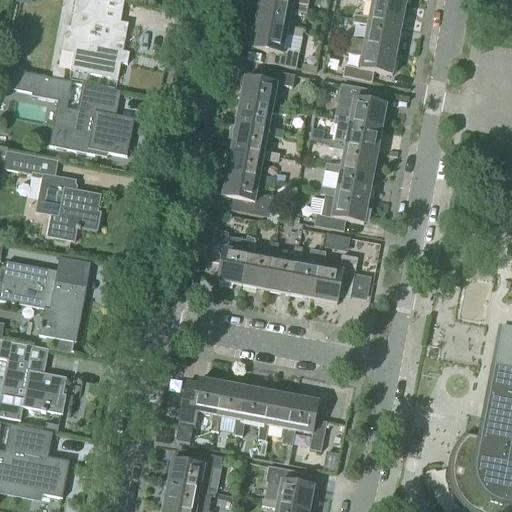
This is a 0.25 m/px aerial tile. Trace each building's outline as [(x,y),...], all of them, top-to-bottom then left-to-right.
[(120,25),(124,4),(100,0),(75,0),(70,31),(77,33),(70,73),(117,82),(127,27),(120,25)] [(259,0),(259,6),(292,12),(291,15),(306,17),(307,9),(292,6),(293,0),(259,0)] [(372,5),(369,20),(368,26),(400,32),(405,8),(373,2),(373,0),(356,0),(356,2),(372,5)] [(373,0),(373,2),(405,8),(406,0),(373,0)] [(511,29),(511,0),(508,0),(507,9),(509,9),(508,13),(506,12),(503,28),(511,29)] [(259,6),(254,28),(287,35),(286,39),(302,40),(303,33),(288,30),(290,15),(291,15),(292,12),(259,6)] [(367,29),(365,43),(364,49),(396,55),(400,32),(368,26),(369,20),(353,18),(352,26),(367,29)] [(287,35),(254,28),(250,52),(268,55),(266,67),(295,72),(298,56),(283,53),(286,38),(286,39),(287,35)] [(364,49),(365,43),(349,42),(346,56),(362,59),(359,72),(344,69),(342,81),(371,87),(373,75),(392,79),(396,55),(364,49)] [(0,84),(8,86),(10,75),(0,73),(0,74),(0,84)] [(95,159),(96,154),(126,160),(134,122),(108,117),(109,112),(115,113),(118,96),(120,97),(120,95),(82,87),(76,114),(66,112),(71,85),(62,83),(14,73),(10,90),(32,94),(31,97),(60,103),(59,109),(56,108),(56,111),(58,111),(51,148),(49,147),(48,150),(95,159)] [(244,81),(240,106),(272,112),(271,117),(286,118),(288,111),(273,108),(276,88),(292,91),(294,79),(265,73),(262,85),(244,81)] [(340,88),(334,121),(350,122),(349,127),(381,133),(386,109),(378,107),(380,96),(340,88)] [(240,106),(235,129),(268,135),(267,140),(282,142),(283,134),(268,131),(271,117),(272,112),(240,106)] [(350,122),(334,121),(333,127),(336,128),(333,144),(345,145),(345,150),(377,156),(379,157),(381,154),(383,146),(381,143),(380,142),(381,133),(349,127),(350,122)] [(232,143),(231,153),(263,159),(262,164),(277,165),(279,158),(263,155),(266,140),(267,140),(268,135),(235,129),(235,130),(233,129),(230,131),(228,141),(230,143),(232,143)] [(342,161),(341,169),(340,174),(372,180),(377,156),(345,150),(345,145),(333,144),(330,144),(328,151),(335,152),(334,159),(342,161)] [(231,153),(226,176),(259,182),(258,187),(273,189),(274,181),(259,178),(262,164),(263,159),(231,153)] [(46,241),(74,246),(76,233),(80,233),(80,232),(96,235),(100,216),(97,215),(101,198),(72,193),(74,184),(66,182),(55,180),(58,165),(5,155),(1,173),(31,179),(32,176),(42,178),(34,216),(50,219),(46,241)] [(339,178),(336,192),(336,198),(368,204),(372,180),(340,174),(341,169),(325,167),(324,175),(339,178)] [(259,182),(226,176),(222,200),(229,202),(227,213),(266,221),(270,200),(255,197),(257,187),(258,187),(259,182)] [(336,198),(336,192),(321,190),(319,198),(324,199),(320,219),(316,218),(313,230),(343,235),(345,224),(363,227),(368,204),(336,198)] [(217,285),(241,289),(247,257),(253,258),(254,242),(247,241),(246,244),(226,241),(227,237),(215,235),(209,264),(221,267),(217,285)] [(336,252),(338,240),(326,237),(324,249),(336,252)] [(241,289),(265,294),(271,261),(276,262),(278,247),(271,245),(268,261),(253,258),(247,257),(241,289)] [(265,294),(289,298),(295,266),(300,267),(302,251),(294,250),(291,265),(276,262),(271,261),(265,294)] [(289,298),(313,303),(319,270),(323,271),(325,256),(310,253),(307,268),(300,267),(295,266),(289,298)] [(339,274),(323,271),(319,270),(313,303),(314,303),(313,306),(315,308),(323,310),(325,308),(326,305),(336,307),(338,299),(349,302),(357,262),(342,259),(339,274)] [(38,339),(75,346),(76,345),(73,345),(76,326),(79,327),(86,292),(55,286),(57,275),(5,265),(0,292),(0,304),(43,313),(40,328),(39,328),(39,333),(38,339)] [(511,511),(511,332),(502,331),(494,370),(494,371),(486,415),(481,440),(481,441),(468,438),(468,439),(464,442),(461,446),(458,449),(456,453),(454,458),(452,463),(451,468),(451,471),(451,473),(451,478),(452,482),(453,487),(454,492),(456,496),(459,500),(462,504),(465,508),(469,511),(470,511),(511,511)] [(0,343),(0,362),(7,363),(0,397),(0,420),(14,423),(20,424),(22,411),(34,413),(40,414),(40,415),(45,416),(45,415),(57,417),(62,418),(66,398),(63,398),(66,381),(37,376),(39,369),(45,370),(48,353),(36,350),(0,343)] [(217,420),(223,387),(199,383),(198,386),(186,384),(182,406),(178,428),(194,431),(197,416),(212,419),(217,420)] [(221,421),(235,423),(241,424),(246,392),(223,387),(217,420),(212,419),(210,435),(218,436),(221,421)] [(244,425),(259,428),(264,429),(270,396),(246,392),(241,424),(235,423),(234,439),(241,440),(244,425)] [(268,429),(283,432),(287,433),(294,401),(270,396),(264,429),(259,428),(257,443),(265,445),(268,429)] [(287,433),(283,432),(281,448),(293,450),(296,435),(311,438),(308,453),(320,455),(326,426),(314,424),(318,405),(294,401),(287,433)] [(0,426),(0,495),(2,496),(29,501),(30,496),(41,498),(62,502),(62,500),(65,483),(69,465),(48,461),(40,459),(41,453),(46,454),(46,453),(48,447),(50,437),(52,438),(52,436),(42,434),(9,428),(0,426)] [(178,429),(176,440),(175,445),(189,447),(192,431),(178,429)] [(172,463),(167,487),(200,493),(199,499),(214,500),(215,493),(209,492),(213,471),(219,473),(222,461),(192,455),(190,467),(172,463)] [(267,486),(264,502),(278,503),(277,507),(299,511),(309,511),(313,490),(295,487),(297,476),(268,470),(265,486),(267,486)] [(167,487),(163,511),(167,511),(195,511),(198,499),(199,499),(200,493),(167,487)] [(299,511),(277,507),(278,503),(264,502),(262,502),(260,510),(273,511),(299,511)]
